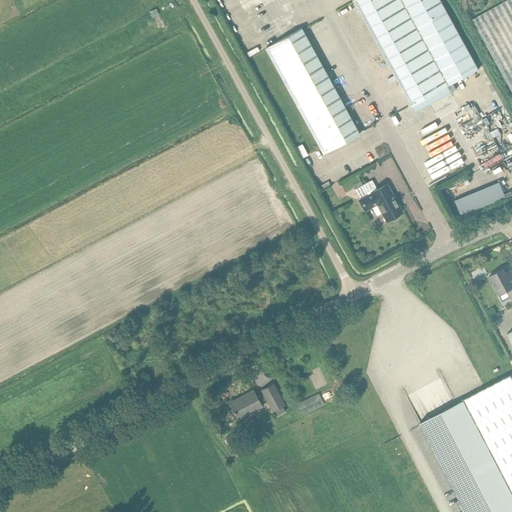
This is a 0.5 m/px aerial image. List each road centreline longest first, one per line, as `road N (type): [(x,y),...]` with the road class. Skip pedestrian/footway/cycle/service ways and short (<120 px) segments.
road 1 (unclassified): [(0,482),(354,296)]
road 2 (unclassified): [(354,296),(192,0)]
road 3 (unknown): [(409,323),(385,349),(378,376),(438,511)]
road 4 (unclassified): [(354,296),(511,227)]
